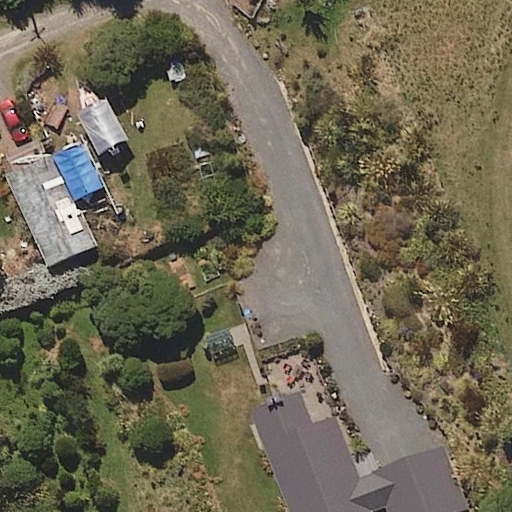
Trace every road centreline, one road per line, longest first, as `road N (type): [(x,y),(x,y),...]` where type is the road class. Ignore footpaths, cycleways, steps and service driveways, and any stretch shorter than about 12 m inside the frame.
road 1 (unclassified): [(0,52),(128,0)]
road 2 (unclassified): [(511,115),(505,194),(511,244)]
